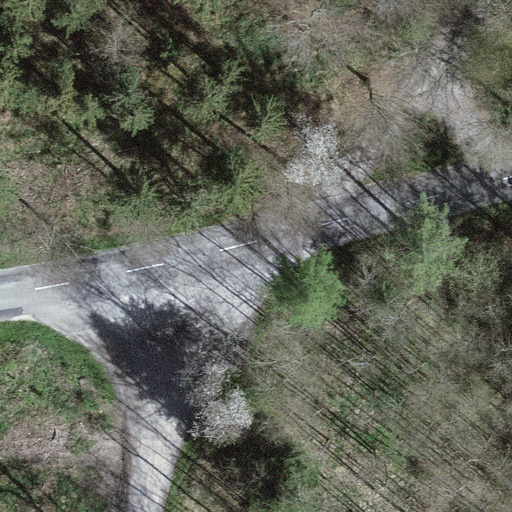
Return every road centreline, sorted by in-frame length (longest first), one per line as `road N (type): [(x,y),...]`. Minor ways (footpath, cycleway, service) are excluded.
road 1 (tertiary): [(511,179),(330,227),(0,287)]
road 2 (track): [(149,511),(182,376),(330,227)]
road 3 (track): [(444,0),(330,227)]
